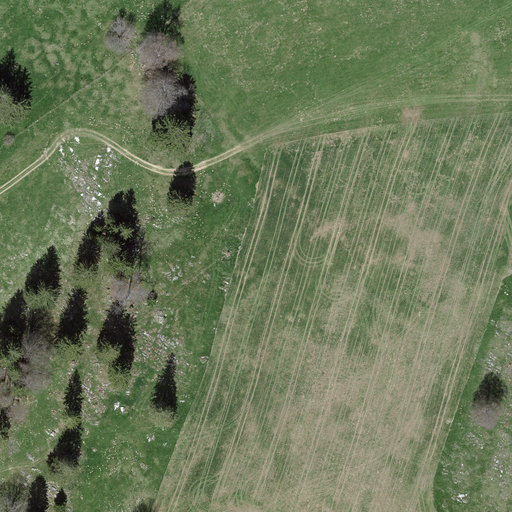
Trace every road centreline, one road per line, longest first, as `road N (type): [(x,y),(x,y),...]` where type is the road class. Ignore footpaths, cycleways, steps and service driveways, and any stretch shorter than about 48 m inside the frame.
road 1 (track): [(0,190),(72,133),(102,135),(157,169),(179,170),(263,136),(290,134),(398,144),(511,179)]
road 2 (track): [(0,469),(121,430),(170,438),(181,455)]
